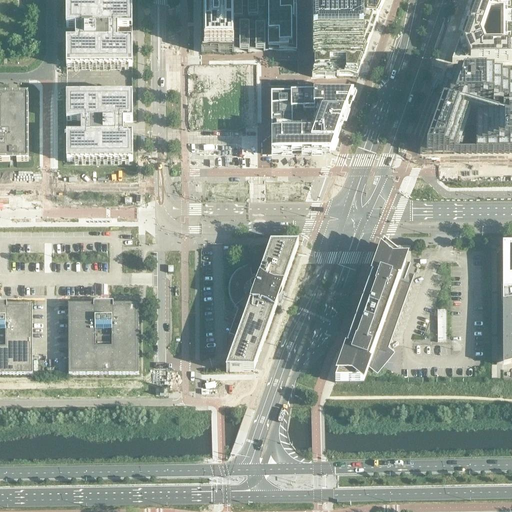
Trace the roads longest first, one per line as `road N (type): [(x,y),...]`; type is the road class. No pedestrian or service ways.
road 1 (tertiary): [(269,469),(282,409),(366,215)]
road 2 (tertiary): [(339,215),(259,430),(252,470)]
road 3 (primary): [(0,501),(259,497)]
road 4 (primary): [(259,497),(511,492)]
road 5 (primary): [(252,470),(0,474)]
road 6 (primary): [(511,466),(269,469)]
road 7 (tertiary): [(418,0),(339,215)]
road 8 (tertiary): [(366,215),(443,0)]
road 9 (tertiary): [(166,213),(158,0)]
road 10 (tertiary): [(166,213),(339,215)]
road 11 (tertiary): [(366,215),(511,215)]
road 12 (unclassified): [(46,213),(48,75)]
